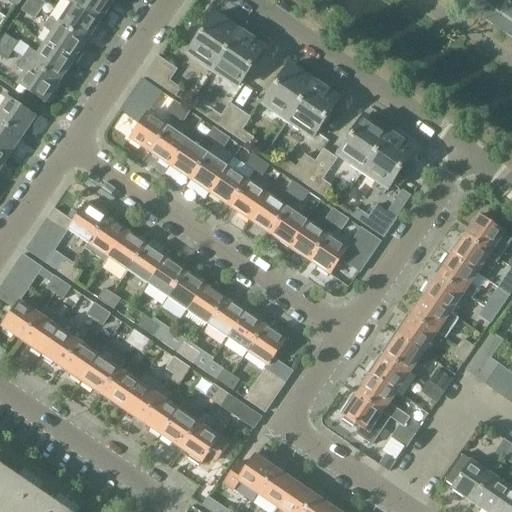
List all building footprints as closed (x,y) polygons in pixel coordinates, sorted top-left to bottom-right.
[(4,0),(17,8),(22,1),(21,0),(4,0)] [(40,0),(29,0),(27,4),(40,13),(46,4),(40,0)] [(113,4),(107,0),(63,0),(71,5),(99,24),(100,23),(101,25),(108,15),(106,13),(113,4)] [(35,20),(40,13),(27,4),(22,11),(35,20)] [(99,24),(71,5),(57,24),(86,44),(91,36),(93,38),(100,28),(99,24)] [(188,53),(213,70),(239,33),(214,16),(188,53)] [(42,28),(51,34),(44,44),(73,63),(72,63),(75,65),(82,54),(80,52),(86,44),(57,24),(49,19),(42,28)] [(239,33),(213,70),(238,87),(263,49),(251,41),(253,37),(243,30),(240,34),(239,33)] [(5,35),(0,43),(13,52),(19,44),(5,35)] [(0,55),(8,60),(13,52),(0,43),(0,55)] [(73,63),(44,44),(37,55),(28,49),(22,58),(59,83),(72,63),(73,63)] [(157,57),(150,67),(144,76),(175,97),(180,90),(168,82),(176,70),(157,57)] [(52,93),(59,83),(22,58),(15,68),(24,74),(16,85),(45,104),(45,103),(48,105),(55,94),(52,93)] [(263,104),(288,121),(313,83),(289,66),(263,104)] [(154,104),(161,94),(141,80),(134,90),(154,104)] [(313,83),(288,121),(312,138),(338,100),(326,92),(328,88),(318,81),(315,84),(313,83)] [(134,90),(127,101),(147,114),(148,113),(154,104),(134,90)] [(7,99),(0,109),(0,123),(22,139),(36,118),(7,99)] [(127,101),(120,111),(140,125),(147,114),(127,101)] [(167,112),(175,117),(182,107),(174,101),(167,112)] [(204,116),(226,131),(239,111),(229,105),(221,117),(209,109),(204,116)] [(190,112),(182,107),(175,117),(183,123),(190,112)] [(239,111),(226,131),(248,146),(253,139),(242,131),(250,119),(239,111)] [(148,113),(147,114),(140,125),(130,140),(150,154),(169,127),(148,113)] [(363,173),(389,135),(364,118),(338,155),(363,173)] [(0,152),(8,158),(9,157),(11,159),(18,149),(16,147),(22,139),(0,123),(0,152)] [(169,127),(150,154),(170,167),(189,140),(169,127)] [(207,139),(215,145),(222,134),(214,128),(207,139)] [(391,136),(389,135),(363,173),(376,181),(372,188),(383,196),(398,175),(403,179),(410,169),(404,165),(413,152),(401,143),(403,140),(393,133),(391,136)] [(230,139),(222,134),(215,145),(223,150),(230,139)] [(170,167),(190,181),(209,154),(189,140),(170,167)] [(323,150),(314,162),(301,182),(323,197),(330,187),(321,181),(336,159),(323,150)] [(0,170),(8,158),(0,152),(0,170)] [(190,181),(210,194),(228,167),(209,154),(190,181)] [(314,162),(304,155),(295,168),(284,160),(279,167),(301,182),(314,162)] [(247,166),(254,171),(261,161),(254,156),(247,166)] [(270,166),(261,161),(254,171),(262,177),(270,166)] [(228,167),(210,194),(229,208),(248,180),(228,167)] [(268,194),(248,180),(229,208),(249,221),(268,194)] [(286,192),(294,198),(301,187),(293,182),(286,192)] [(309,193),(301,187),(294,198),(301,203),(309,193)] [(268,194),(249,221),(269,234),(287,207),(268,194)] [(67,231),(68,232),(88,245),(106,217),(97,211),(99,209),(88,201),(86,204),(86,203),(72,224),(67,231)] [(308,221),(287,207),(269,234),(289,248),(308,221)] [(389,229),(395,220),(376,207),(370,216),(389,229)] [(326,220),(334,225),(341,215),(333,209),(326,220)] [(356,210),(351,217),(363,225),(368,218),(356,210)] [(46,221),(66,235),(68,232),(67,231),(72,224),(52,211),(46,221)] [(349,220),(341,215),(334,225),(341,231),(349,220)] [(370,216),(368,218),(363,225),(383,238),(389,229),(370,216)] [(478,217),(464,237),(499,261),(511,240),(511,239),(492,225),(493,223),(484,216),(482,219),(478,217)] [(126,231),(106,217),(88,245),(85,251),(104,264),(126,231)] [(59,245),(66,235),(46,221),(39,231),(59,245)] [(309,261),(327,234),(308,221),(289,248),(309,261)] [(361,229),(354,240),(373,253),(380,242),(361,229)] [(39,231),(32,241),(53,255),(59,245),(39,231)] [(122,280),(128,272),(146,244),(126,231),(104,264),(102,267),(122,280)] [(348,248),(327,234),(309,261),(329,276),(340,260),(347,250),(348,248)] [(452,256),(451,257),(477,275),(484,265),(492,270),(499,261),(464,237),(459,245),(457,243),(449,255),(452,256)] [(354,240),(348,248),(347,250),(366,263),(373,253),(354,240)] [(46,265),(53,255),(32,241),(25,251),(46,265)] [(166,258),(146,244),(128,272),(147,286),(166,258)] [(347,250),(340,260),(359,274),(366,263),(347,250)] [(22,256),(15,266),(36,280),(43,270),(22,256)] [(444,267),(438,277),(464,295),(472,300),(478,292),(469,287),(477,275),(451,257),(451,258),(448,256),(442,266),(444,267)] [(147,286),(167,299),(186,271),(166,258),(147,286)] [(58,273),(66,278),(73,267),(65,262),(58,273)] [(29,290),(36,280),(15,266),(9,276),(29,290)] [(81,273),(73,267),(66,278),(74,283),(81,273)] [(511,293),(511,292),(511,269),(500,285),(511,293)] [(167,299),(187,312),(206,285),(186,271),(167,299)] [(9,276),(2,286),(22,300),(29,290),(9,276)] [(425,296),(424,297),(450,315),(464,295),(438,277),(432,286),(429,285),(422,295),(425,296)] [(47,289),(55,295),(62,284),(54,279),(47,289)] [(70,290),(62,284),(55,295),(63,300),(70,290)] [(226,298),(206,285),(187,312),(207,326),(226,298)] [(20,302),(22,300),(2,286),(0,288),(0,299),(15,309),(20,302)] [(98,300),(106,305),(113,294),(105,289),(98,300)] [(484,309),(496,316),(507,300),(495,293),(484,309)] [(121,300),(113,294),(106,305),(114,311),(121,300)] [(424,297),(411,317),(437,335),(445,340),(459,321),(450,315),(424,297)] [(227,339),(245,312),(226,298),(207,326),(227,339)] [(2,328),(23,342),(41,316),(40,316),(20,302),(15,309),(9,318),(7,317),(2,324),(4,326),(2,328)] [(87,316),(95,322),(102,311),(94,306),(87,316)] [(23,342),(43,356),(60,330),(61,330),(66,322),(46,308),(40,316),(41,316),(23,342)] [(490,324),(496,316),(484,309),(479,317),(490,324)] [(246,312),(245,312),(227,339),(247,353),(265,325),(258,320),(259,317),(248,310),(246,312)] [(110,316),(102,311),(95,322),(103,327),(110,316)] [(138,327),(145,332),(153,321),(145,316),(138,327)] [(403,323),(395,336),(423,355),(424,354),(437,335),(411,317),(406,325),(403,323)] [(161,327),(153,321),(145,332),(154,337),(161,327)] [(287,340),(265,325),(247,353),(268,367),(274,359),(287,340)] [(466,336),(478,343),(482,336),(471,329),(466,336)] [(60,330),(43,356),(63,369),(80,343),(61,330),(60,330)] [(126,343),(134,348),(142,338),(134,332),(126,343)] [(486,385),(499,366),(490,359),(502,340),(492,333),(466,371),(486,385)] [(390,348),(384,357),(410,375),(416,366),(420,367),(424,365),(426,361),(427,357),(425,355),(424,354),(423,355),(395,336),(387,347),(390,348)] [(150,343),(142,338),(134,348),(143,354),(150,343)] [(463,341),(458,349),(469,356),(474,348),(463,341)] [(100,357),(80,343),(63,369),(83,383),(100,357)] [(177,354),(185,359),(192,348),(184,343),(177,354)] [(200,354),(192,348),(185,359),(193,364),(200,354)] [(464,364),(469,356),(458,349),(452,356),(464,364)] [(100,357),(83,383),(102,397),(120,370),(100,357)] [(397,395),(410,375),(384,357),(378,366),(376,364),(368,375),(371,376),(370,377),(397,395)] [(166,370),(174,375),(182,363),(174,358),(166,370)] [(293,371),(274,359),(268,367),(267,370),(285,383),(293,371)] [(179,385),(189,371),(190,369),(182,363),(174,375),(171,380),(179,385)] [(486,385),(496,392),(509,373),(499,366),(486,385)] [(102,397),(122,410),(140,384),(139,383),(120,370),(102,397)] [(217,380),(225,386),(232,375),(224,370),(217,380)] [(278,393),(285,383),(267,370),(259,381),(278,393)] [(437,372),(427,386),(442,396),(452,381),(437,372)] [(496,392),(505,399),(511,390),(511,375),(509,373),(496,392)] [(140,384),(122,410),(142,424),(165,390),(165,389),(166,388),(145,375),(139,383),(140,384)] [(240,381),(232,375),(225,386),(233,391),(240,381)] [(363,388),(357,397),(391,419),(400,426),(404,429),(410,420),(410,419),(390,405),(397,395),(370,377),(368,375),(361,386),(363,388)] [(437,403),(442,396),(427,386),(418,380),(415,384),(418,385),(416,389),(437,403)] [(271,404),(278,393),(259,381),(253,391),(271,404)] [(206,397),(214,403),(221,392),(213,386),(206,397)] [(165,390),(142,424),(162,437),(179,411),(167,403),(172,395),(165,390)] [(265,414),(271,404),(253,391),(246,401),(265,414)] [(229,397),(221,392),(214,403),(222,408),(229,397)] [(372,447),(391,419),(357,397),(351,406),(349,404),(341,415),(344,416),(343,417),(345,418),(344,420),(353,427),(355,425),(360,429),(356,435),(372,447)] [(242,404),(241,405),(234,416),(254,430),(262,418),(242,404)] [(162,437),(182,451),(205,416),(196,410),(190,418),(179,411),(162,437)] [(205,416),(182,451),(202,464),(207,456),(216,462),(227,445),(219,439),(220,438),(208,430),(213,422),(205,416)] [(404,429),(415,436),(420,427),(410,420),(404,429)] [(406,449),(415,436),(404,429),(400,426),(391,439),(406,449)] [(495,454),(503,459),(511,446),(504,441),(495,454)] [(511,461),(511,446),(503,459),(510,464),(511,461)] [(240,483),(258,496),(276,469),(268,464),(270,461),(259,454),(257,456),(256,456),(247,469),(239,463),(224,485),(234,491),(240,483)] [(472,504),(491,475),(472,462),(453,491),(472,504)] [(0,499),(15,477),(0,466),(0,499)] [(258,496),(278,509),(296,483),(276,469),(258,496)] [(472,504),(484,511),(495,511),(511,489),(491,475),(472,504)] [(15,477),(0,499),(0,511),(66,511),(49,500),(53,495),(43,489),(40,494),(15,477)] [(305,511),(316,496),(296,483),(278,509),(275,511),(305,511)] [(511,511),(511,489),(495,511),(511,511)] [(333,511),(336,510),(316,496),(305,511),(333,511)]
